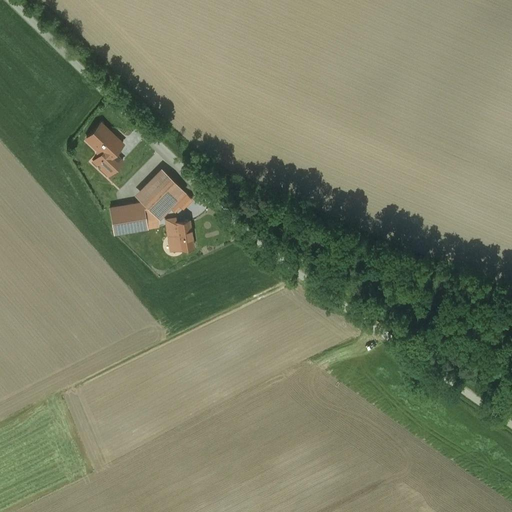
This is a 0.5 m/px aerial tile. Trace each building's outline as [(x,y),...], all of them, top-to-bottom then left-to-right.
[(108,158),(122,143),(101,121),(86,137),(98,149),(108,158)] [(108,158),(98,149),(97,149),(96,152),(97,154),(99,155),(93,161),(108,175),(117,166),(108,158)] [(135,194),(140,199),(166,173),(161,167),(135,194)] [(140,199),(142,200),(159,217),(185,191),(166,173),(140,199)] [(156,218),(159,217),(142,200),(142,201),(110,207),(114,233),(157,225),(156,218)] [(194,247),(190,219),(167,222),(171,250),(194,247)]
